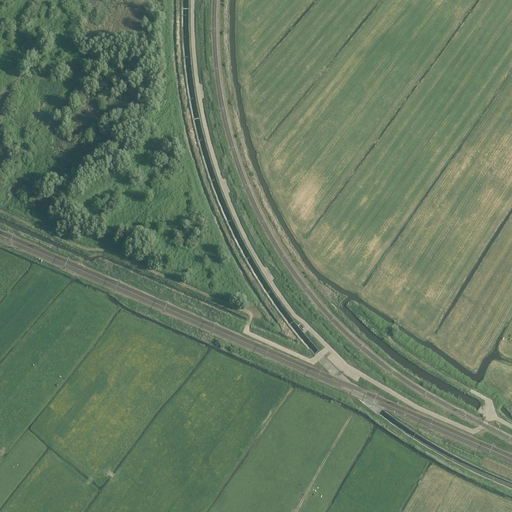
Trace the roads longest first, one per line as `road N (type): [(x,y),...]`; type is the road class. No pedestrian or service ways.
road 1 (track): [(248,326),(246,312),(0,211)]
road 2 (track): [(478,394),(392,341),(396,323)]
